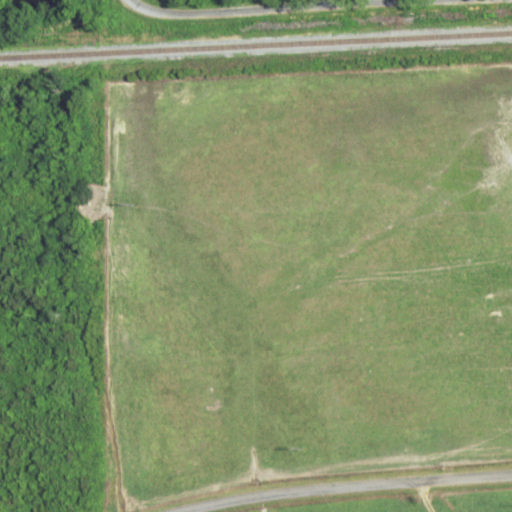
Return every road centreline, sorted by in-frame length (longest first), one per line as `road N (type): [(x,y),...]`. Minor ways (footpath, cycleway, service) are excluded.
road 1 (residential): [(501,0),(168,14),(126,0)]
road 2 (residential): [(511,474),(321,488),(174,511)]
